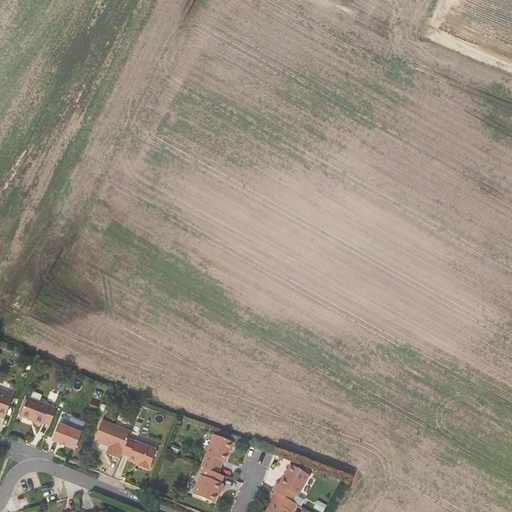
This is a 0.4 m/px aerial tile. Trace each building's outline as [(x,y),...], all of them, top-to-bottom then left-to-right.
[(0,413),(6,416),(14,394),(0,388),(0,413)] [(51,424),(57,409),(28,397),(21,416),(30,420),(31,419),(34,420),(34,421),(43,425),(44,421),(51,424)] [(129,439),(132,431),(103,420),(95,441),(106,445),(107,444),(110,445),(110,447),(107,454),(121,459),(123,454),(129,439)] [(82,432),(59,423),(52,440),(76,450),(82,432)] [(228,462),(236,443),(217,435),(204,468),(220,474),(225,461),(229,451),(230,451),(226,462),(228,462)] [(157,450),(129,439),(123,454),(129,457),(129,459),(136,462),(140,464),(140,465),(139,466),(149,470),(157,450)] [(277,484),(273,490),(275,491),(292,501),(296,494),(298,496),(310,475),(291,464),(279,485),(277,484)] [(218,492),(221,493),(224,484),(212,479),(201,475),(194,494),(214,502),(217,495),(218,492)] [(291,511),(292,511),(298,504),(292,501),(275,491),(270,500),(272,501),(265,511),(290,511),(291,511)]
